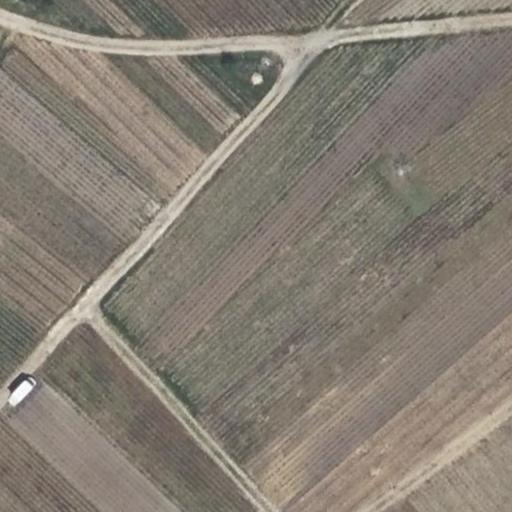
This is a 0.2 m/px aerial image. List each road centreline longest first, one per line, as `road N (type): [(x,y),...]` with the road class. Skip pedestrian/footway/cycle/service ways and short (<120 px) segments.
road 1 (track): [(319,40),(85,307),(274,511)]
road 2 (track): [(319,40),(80,40),(0,18)]
road 3 (track): [(511,20),(319,40)]
road 4 (track): [(364,511),(511,407)]
road 5 (track): [(85,307),(0,403)]
